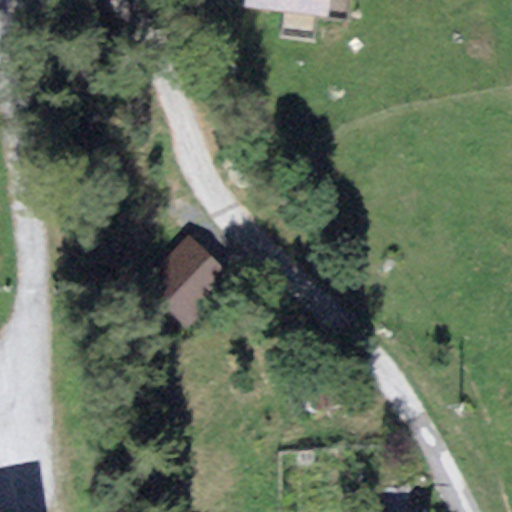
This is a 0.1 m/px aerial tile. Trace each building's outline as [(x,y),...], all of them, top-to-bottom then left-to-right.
[(489,45),(373,50),(377,161),(493,156),(489,45)] [(308,65),(272,91),(291,117),(327,92),(308,65)] [(240,289),(187,237),(138,287),(191,338),(240,289)] [(365,417),(358,378),(309,384),(317,424),(365,417)] [(360,511),(391,511),(392,507),(396,443),(365,441),(360,511)] [(426,445),(396,443),(392,507),(422,509),(426,445)]
